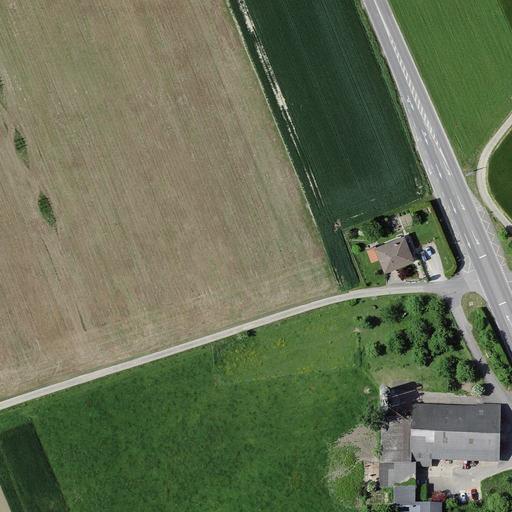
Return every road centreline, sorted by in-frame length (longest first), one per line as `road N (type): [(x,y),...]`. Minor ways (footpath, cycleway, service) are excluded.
road 1 (track): [(0,404),(325,300),(511,273)]
road 2 (secondary): [(511,335),(376,0)]
road 3 (track): [(511,419),(447,286)]
road 4 (track): [(511,111),(477,160),(489,199),(511,228)]
